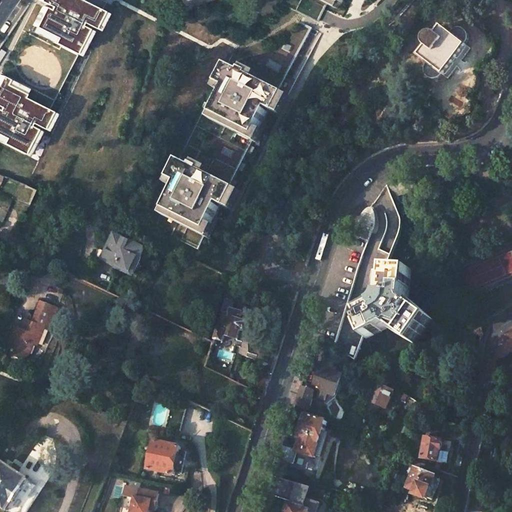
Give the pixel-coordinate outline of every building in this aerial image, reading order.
[(91,27),(101,7),(86,0),(39,0),(41,1),(39,5),(47,9),(44,14),(40,12),(32,26),(53,37),(51,42),(71,53),(84,27),(78,25),(80,22),(91,27)] [(47,9),(39,5),(36,3),(33,8),(40,12),(44,14),(47,9)] [(163,212),(207,234),(213,223),(217,225),(221,216),(217,214),(224,201),(232,184),(237,186),(240,180),(236,178),(241,167),(245,170),(249,163),(244,161),(249,151),(254,153),(258,146),(253,144),(261,127),(266,130),(270,121),(266,119),(273,104),(281,90),(290,94),(322,31),(292,15),(284,11),(252,73),(244,68),(243,70),(228,63),(218,82),(230,88),(229,90),(226,88),(214,112),(228,119),(204,167),(195,163),(194,166),(180,158),(168,181),(179,187),(178,189),(175,188),(163,212)] [(53,37),(32,26),(30,32),(51,42),(53,37)] [(466,49),(468,46),(467,45),(468,44),(469,41),(469,37),(469,34),(467,31),(464,29),(461,28),(458,28),(454,29),(451,33),(442,26),(435,34),(432,32),(429,33),(426,33),(424,35),(422,38),(422,41),(422,44),(425,47),(419,55),(427,62),(425,65),(425,70),(426,74),(429,77),(433,79),(437,79),(441,78),(444,75),(446,76),(466,49)] [(89,30),(84,27),(71,53),(77,55),(89,30)] [(43,123),(49,111),(21,97),(23,94),(4,84),(6,79),(0,76),(0,129),(6,133),(3,138),(24,149),(37,123),(31,120),(32,118),(43,123)] [(25,89),(6,79),(4,84),(23,94),(25,89)] [(37,123),(24,149),(29,151),(41,126),(37,123)] [(5,176),(0,187),(0,226),(0,227),(11,200),(26,207),(33,189),(19,182),(5,176)] [(391,181),(385,185),(392,194),(413,191),(412,178),(395,180),(391,181)] [(379,263),(387,263),(394,241),(397,228),(397,218),(397,207),(395,201),(392,194),(385,185),(382,187),(377,194),(380,196),(378,200),(373,207),(362,216),(357,224),(355,229),(337,285),(334,292),(320,335),(333,344),(356,361),(365,333),(351,312),(377,296),(379,263)] [(113,231),(101,256),(134,271),(146,246),(113,231)] [(351,312),(365,333),(390,322),(415,338),(431,315),(406,297),(409,265),(387,263),(379,263),(377,296),(351,312)] [(511,264),(505,266),(507,272),(499,275),(501,284),(511,280),(511,264)] [(241,312),(230,309),(237,286),(230,282),(212,339),(221,342),(223,335),(234,339),(237,330),(239,331),(242,321),(238,320),(241,312)] [(14,349),(26,354),(31,346),(35,348),(44,330),(48,331),(58,311),(42,304),(33,324),(31,327),(24,325),(20,330),(14,327),(7,342),(13,345),(14,349)] [(468,328),(459,327),(458,334),(481,335),(482,325),(468,324),(468,328)] [(511,349),(511,329),(506,333),(502,337),(500,345),(496,358),(511,349)] [(73,352),(81,355),(85,347),(78,343),(73,352)] [(312,384),(319,365),(309,362),(306,369),(302,381),(310,384),(312,384)] [(340,373),(319,365),(312,384),(311,385),(318,387),(315,395),(323,398),(326,390),(333,392),(340,373)] [(269,379),(255,374),(251,385),(265,391),(269,379)] [(310,384),(302,381),(298,392),(293,406),(306,410),(313,389),(309,387),(310,384)] [(371,401),(385,408),(393,392),(387,389),(388,386),(385,385),(384,387),(379,385),(371,401)] [(253,398),(262,402),(264,395),(256,392),(253,398)] [(177,432),(184,410),(170,405),(164,428),(177,432)] [(297,436),(300,438),(295,452),(313,459),(323,431),(318,429),(321,421),(304,414),(297,436)] [(422,458),(438,462),(442,441),(426,438),(422,458)] [(179,446),(154,441),(148,469),(173,474),(174,469),(181,470),(185,452),(178,451),(179,446)] [(27,479),(28,477),(1,461),(0,463),(0,506),(6,510),(7,510),(27,479)] [(413,470),(406,489),(416,493),(415,496),(426,501),(426,499),(431,501),(438,482),(434,480),(434,478),(413,470)] [(287,480),(271,475),(268,484),(284,489),(287,480)] [(27,479),(7,510),(10,511),(20,511),(38,485),(27,479)] [(155,511),(160,493),(140,488),(138,499),(134,498),(131,511),(155,511)] [(284,511),(303,511),(303,509),(287,503),(284,511)]
